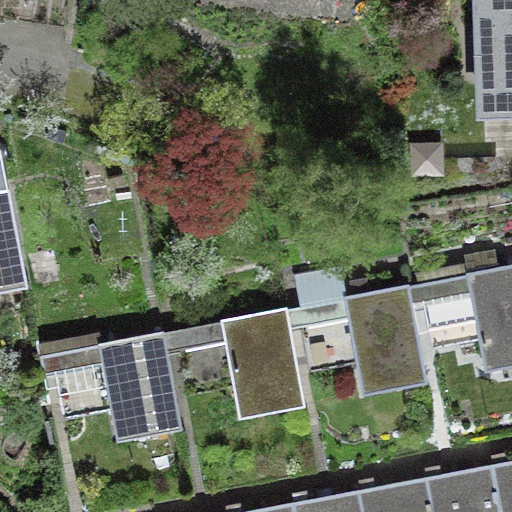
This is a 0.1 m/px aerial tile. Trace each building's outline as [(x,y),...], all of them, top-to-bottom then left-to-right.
[(69,0),(0,0),(0,7),(67,16),(69,0)] [(511,0),(480,0),(482,66),(511,64),(511,0)] [(8,189),(0,190),(0,291),(27,286),(8,189)] [(511,364),(511,264),(467,273),(485,370),(511,364)] [(427,380),(408,284),(344,296),(363,392),(427,380)] [(304,404),(285,307),(222,320),(240,416),(304,404)] [(181,427),(163,330),(99,342),(117,440),(181,427)] [(511,511),(511,459),(490,464),(499,511),(511,511)] [(424,476),(431,511),(499,511),(490,464),(424,476)] [(357,489),(361,511),(431,511),(424,476),(357,489)] [(291,502),(292,511),(361,511),(357,489),(291,502)] [(238,511),(292,511),(291,502),(238,511)]
